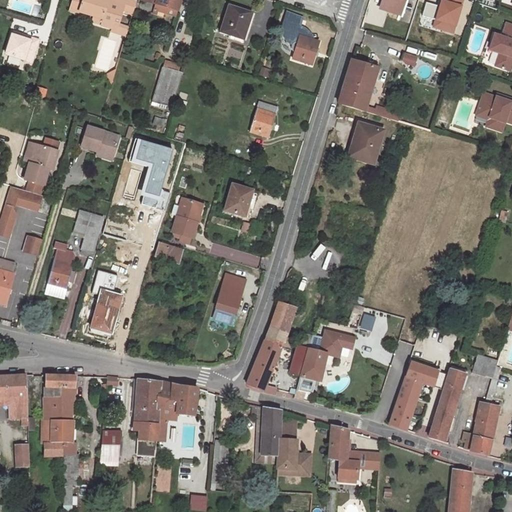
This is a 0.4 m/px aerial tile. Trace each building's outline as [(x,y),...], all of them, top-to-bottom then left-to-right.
[(73,0),(71,8),(95,16),(103,19),(101,24),(112,28),(114,28),(115,24),(129,28),(137,3),(126,0),(125,0),(125,2),(118,0),(108,0),(109,0),(108,0),(73,0)] [(145,0),(180,10),(182,0),(145,0)] [(404,15),(409,0),(385,0),(382,9),(404,15)] [(230,4),(221,32),(248,40),(256,12),(230,4)] [(281,12),(279,21),(300,28),(303,18),(281,12)] [(93,21),(101,24),(103,19),(95,16),(93,21)] [(114,28),(112,28),(112,31),(127,36),(129,28),(115,24),(114,28)] [(511,26),(508,25),(503,39),(496,37),(493,45),(501,47),(498,54),(501,55),(497,68),(511,73),(511,72),(511,26)] [(14,32),(13,36),(31,41),(32,38),(14,32)] [(8,55),(34,63),(41,41),(32,38),(31,41),(13,36),(8,55)] [(301,36),(294,58),(313,64),(320,42),(301,36)] [(491,52),(498,54),(501,47),(493,45),(491,52)] [(402,54),(401,63),(413,65),(414,55),(402,54)] [(368,104),(379,69),(353,60),(340,104),(375,115),(378,107),(368,104)] [(165,66),(154,101),(174,106),(184,71),(165,66)] [(117,70),(108,76),(113,85),(117,70)] [(504,101),(497,99),(485,95),(479,111),(492,115),(490,121),(487,128),(503,133),(506,123),(511,124),(511,100),(505,98),(504,101)] [(261,100),(251,131),(270,137),(280,105),(261,100)] [(401,114),(378,107),(375,115),(398,122),(401,114)] [(492,115),(479,111),(477,116),(490,121),(492,115)] [(374,163),(384,132),(360,125),(350,156),(374,163)] [(88,126),(82,146),(98,151),(114,156),(120,136),(88,126)] [(171,193),(161,190),(166,172),(172,150),(136,139),(129,162),(148,167),(140,196),(145,197),(143,205),(155,209),(166,212),(168,204),(171,193)] [(31,142),(26,160),(31,161),(37,144),(31,142)] [(37,144),(31,161),(26,180),(45,186),(50,169),(54,170),(59,151),(37,144)] [(114,156),(98,151),(97,154),(113,159),(114,156)] [(233,185),(226,211),(246,217),(253,191),(233,185)] [(20,189),(12,186),(2,220),(0,225),(0,233),(7,236),(9,229),(13,230),(17,214),(14,208),(16,204),(20,189)] [(20,189),(16,204),(38,210),(43,195),(20,189)] [(181,199),(175,217),(178,218),(184,200),(181,199)] [(191,239),(201,205),(184,200),(178,218),(175,217),(171,233),(191,239)] [(81,212),(75,231),(86,234),(81,250),(94,254),(104,218),(81,212)] [(128,230),(105,223),(102,235),(125,241),(128,230)] [(43,241),(28,237),(24,251),(39,255),(43,241)] [(58,248),(48,282),(67,288),(68,285),(70,285),(72,284),(74,279),(73,275),(71,274),(74,265),(72,264),(75,253),(67,250),(68,246),(56,243),(55,247),(58,248)] [(158,245),(154,257),(177,263),(180,252),(158,245)] [(0,258),(0,302),(6,305),(16,274),(13,273),(16,264),(0,258)] [(91,294),(99,296),(100,292),(111,296),(117,276),(97,271),(91,294)] [(290,295),(297,275),(289,273),(283,293),(290,295)] [(227,274),(212,317),(231,323),(245,280),(227,274)] [(67,288),(48,282),(45,292),(64,299),(67,288)] [(99,296),(89,330),(108,335),(118,298),(111,296),(100,292),(99,296)] [(271,328),(288,334),(301,298),(290,295),(283,293),(271,328)] [(267,386),(288,334),(271,328),(247,384),(264,392),(267,386)] [(322,353),(309,349),(302,376),(302,377),(321,382),(329,355),(341,358),(344,347),(354,350),(357,340),(328,332),(322,353)] [(423,365),(432,339),(420,334),(410,362),(412,362),(407,376),(423,382),(442,388),(447,373),(423,365)] [(298,346),(291,373),(302,376),(309,349),(298,346)] [(496,363),(479,357),(474,372),(492,378),(496,363)] [(443,442),(465,373),(451,369),(429,437),(443,442)] [(7,376),(8,398),(11,398),(28,398),(27,375),(7,376)] [(62,406),(74,407),(78,377),(47,375),(47,396),(62,397),(62,406)] [(0,397),(8,398),(7,376),(0,376),(0,397)] [(419,392),(423,382),(407,376),(403,387),(419,392)] [(106,387),(116,387),(117,378),(108,377),(107,378),(106,387)] [(138,380),(135,424),(140,425),(138,457),(155,458),(157,441),(159,419),(160,411),(157,411),(158,399),(160,399),(162,382),(138,380)] [(300,382),(294,381),(291,393),(297,394),(298,391),(300,382)] [(176,414),(193,416),(196,389),(162,382),(160,399),(174,401),(173,414),(176,414)] [(276,395),(277,389),(267,386),(264,392),(276,395)] [(406,429),(419,392),(403,387),(391,424),(406,429)] [(297,394),(296,398),(306,401),(307,393),(298,391),(297,394)] [(47,396),(46,419),(73,417),(74,407),(62,406),(62,397),(47,396)] [(28,398),(11,398),(11,419),(28,419),(28,398)] [(170,420),(175,421),(176,414),(173,414),(174,401),(160,399),(158,399),(157,411),(160,411),(159,419),(170,420)] [(489,455),(500,408),(484,404),(480,403),(475,421),(477,422),(474,435),(470,450),(489,455)] [(264,407),(262,455),(279,456),(280,440),(281,411),(264,407)] [(62,444),(70,443),(73,417),(46,419),(44,420),(43,444),(46,444),(62,444)] [(169,426),(170,420),(159,419),(157,441),(164,442),(166,425),(169,426)] [(282,420),(281,440),(292,441),(293,421),(282,420)] [(350,430),(332,426),(330,459),(347,462),(346,479),(357,480),(358,468),(359,455),(348,454),(348,452),(350,430)] [(474,435),(466,432),(463,441),(466,442),(465,448),(470,450),(474,435)] [(101,462),(118,464),(120,435),(103,434),(101,462)] [(224,482),(227,441),(214,440),(211,481),(224,482)] [(296,455),(297,441),(292,441),(281,440),(280,440),(279,456),(278,469),(295,470),(295,475),(310,476),(311,456),(296,455)] [(62,444),(46,444),(47,457),(63,457),(62,444)] [(17,447),(17,467),(30,467),(29,446),(17,447)] [(348,452),(348,454),(359,455),(358,468),(380,470),(381,455),(348,452)] [(295,475),(295,470),(278,469),(278,477),(295,478),(295,475)] [(468,511),(471,473),(453,470),(448,511),(468,511)] [(334,511),(337,491),(326,490),(325,511),(328,511),(334,511)] [(206,497),(191,496),(189,510),(204,511),(206,497)]
